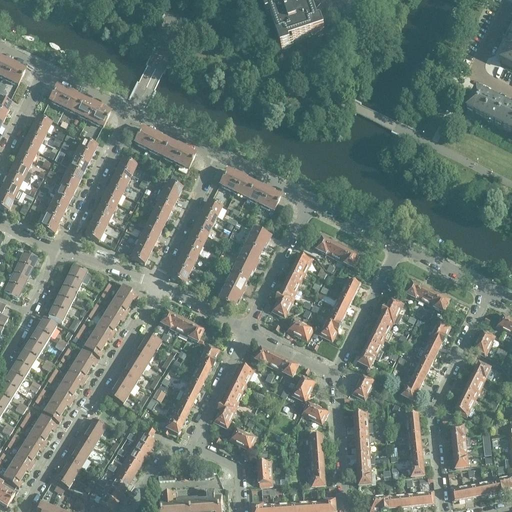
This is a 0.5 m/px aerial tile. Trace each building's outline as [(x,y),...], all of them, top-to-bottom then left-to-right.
[(319,28),(315,15),(309,0),(297,0),(264,11),(267,20),(270,19),(282,54),(292,51),(290,48),(325,36),(322,27),(319,28)] [(511,69),(511,42),(501,64),(511,69)] [(0,78),(18,87),(25,72),(18,68),(7,62),(7,63),(0,59),(0,78)] [(0,85),(0,94),(10,99),(15,87),(2,81),(0,85)] [(76,116),(84,101),(75,97),(76,96),(65,91),(64,91),(57,88),(49,103),(76,116)] [(496,126),(505,107),(477,93),(467,112),(496,126)] [(0,113),(7,116),(11,107),(0,100),(0,113)] [(103,129),(110,114),(103,110),(92,104),(92,105),(84,101),(76,116),(103,129)] [(511,134),(511,110),(505,107),(496,126),(511,134)] [(46,136),(51,126),(37,120),(33,129),(46,136)] [(41,145),(46,136),(33,129),(28,139),(41,145)] [(161,158),(169,143),(160,139),(161,138),(150,133),(149,133),(142,130),(134,145),(161,158)] [(37,155),(41,145),(28,139),(23,148),(37,155)] [(92,158),(97,149),(83,142),(78,152),(92,158)] [(188,171),(195,156),(188,153),(188,152),(177,146),(177,147),(169,143),(161,158),(188,171)] [(32,164),(37,155),(23,148),(19,157),(32,164)] [(87,168),(92,158),(78,152),(74,161),(87,168)] [(27,173),(32,164),(19,157),(14,167),(27,173)] [(83,177),(87,168),(74,161),(69,171),(83,177)] [(131,178),(136,168),(123,161),(118,171),(131,178)] [(23,183),(27,174),(27,173),(14,167),(9,176),(23,183)] [(78,187),(83,177),(69,171),(64,180),(78,187)] [(127,187),(131,178),(118,171),(113,181),(127,187)] [(246,200),(254,185),(246,181),(246,180),(235,175),(234,175),(227,172),(219,187),(246,200)] [(18,192),(23,183),(9,176),(5,186),(18,192)] [(73,196),(78,187),(64,180),(60,189),(73,196)] [(122,197),(127,187),(113,181),(108,190),(122,197)] [(177,201),(182,191),(168,184),(164,194),(177,201)] [(273,214),(281,198),(273,195),(274,194),(262,188),(262,189),(254,185),(246,200),(273,214)] [(13,202),(18,192),(5,186),(0,195),(13,202)] [(69,205),(73,196),(60,189),(55,199),(69,205)] [(117,206),(122,197),(108,190),(104,199),(117,206)] [(172,210),(177,201),(164,194),(159,203),(172,210)] [(0,209),(8,214),(13,202),(0,195),(0,209)] [(64,215),(69,205),(55,199),(50,208),(64,215)] [(113,216),(117,206),(104,199),(99,209),(113,216)] [(168,219),(172,210),(159,203),(154,213),(168,219)] [(216,220),(221,210),(208,204),(203,213),(216,220)] [(59,224),(64,215),(50,208),(46,218),(59,224)] [(108,225),(113,216),(99,209),(94,218),(108,225)] [(163,229),(168,219),(154,213),(150,222),(163,229)] [(212,229),(216,220),(203,213),(198,223),(212,229)] [(57,229),(59,225),(59,224),(46,218),(40,230),(54,237),(58,229),(57,229)] [(103,234),(108,225),(94,218),(90,228),(103,234)] [(158,238),(163,229),(150,222),(145,232),(158,238)] [(207,239),(212,229),(198,223),(194,232),(207,239)] [(99,244),(103,234),(90,228),(85,237),(99,244)] [(267,246),(270,239),(253,231),(245,247),(261,255),(265,247),(267,246)] [(154,248),(158,238),(145,232),(140,241),(154,248)] [(202,248),(207,239),(194,232),(189,242),(202,248)] [(149,257),(154,248),(140,241),(136,250),(149,257)] [(326,257),(332,245),(323,241),(318,249),(314,247),(312,250),(326,257)] [(198,258),(202,248),(189,242),(184,251),(198,258)] [(336,261),(341,250),(332,245),(326,257),(336,261)] [(256,263),(261,255),(245,247),(238,261),(255,269),(258,265),(256,263)] [(144,267),(149,257),(136,250),(131,260),(144,267)] [(345,266),(350,255),(341,250),(336,261),(345,266)] [(193,267),(198,258),(184,251),(180,260),(193,267)] [(32,270),(38,260),(24,253),(19,263),(32,270)] [(307,273),(313,261),(302,255),(296,267),(307,273)] [(356,268),(360,259),(350,255),(345,266),(359,273),(360,270),(356,268)] [(189,276),(193,267),(180,260),(175,270),(189,276)] [(253,274),(255,269),(238,261),(232,275),(247,283),(251,274),(253,274)] [(27,280),(32,270),(19,263),(14,274),(27,280)] [(303,282),(307,273),(296,267),(291,276),(303,282)] [(81,285),(87,275),(73,268),(68,279),(81,285)] [(184,286),(189,276),(175,270),(170,280),(184,286)] [(22,290),(27,280),(14,274),(9,284),(22,290)] [(243,291),(247,283),(232,275),(225,289),(242,297),(244,293),(243,291)] [(298,291),(303,282),(291,276),(287,286),(298,291)] [(77,295),(81,285),(68,279),(63,289),(77,295)] [(355,297),(361,284),(350,279),(344,291),(355,297)] [(17,301),(22,290),(9,284),(4,294),(17,301)] [(416,301),(422,290),(412,285),(408,294),(404,291),(402,294),(416,301)] [(293,300),(298,291),(287,286),(282,295),(293,300)] [(138,298),(123,288),(116,299),(129,307),(133,301),(135,303),(138,298)] [(72,305),(77,295),(63,289),(58,299),(72,305)] [(239,302),(242,297),(225,289),(218,303),(233,311),(237,302),(239,302)] [(425,306),(431,294),(422,290),(416,301),(425,306)] [(350,306),(355,297),(344,291),(339,300),(350,306)] [(434,310),(440,299),(431,294),(425,306),(434,310)] [(289,310),(294,301),(293,300),(282,295),(281,297),(279,296),(276,304),(278,304),(289,310)] [(67,315),(72,305),(58,299),(53,309),(67,315)] [(125,313),(129,307),(116,299),(110,309),(125,319),(128,315),(125,313)] [(445,312),(449,304),(440,299),(434,310),(448,317),(450,314),(445,312)] [(346,315),(350,308),(350,306),(339,300),(335,310),(346,315)] [(398,315),(403,306),(391,301),(387,310),(398,315)] [(285,319),(289,310),(278,304),(273,314),(285,319)] [(61,326),(67,315),(53,309),(48,319),(61,326)] [(125,319),(110,309),(103,319),(116,327),(120,321),(122,323),(125,319)] [(398,315),(387,310),(385,309),(381,316),(383,317),(382,319),(393,325),(398,315)] [(340,326),(346,315),(335,310),(330,319),(330,318),(329,321),(340,326)] [(169,330),(175,319),(166,314),(160,326),(169,330)] [(507,334),(511,323),(511,322),(503,318),(497,329),(507,334)] [(113,333),(116,327),(103,319),(97,329),(112,339),(115,335),(113,333)] [(179,335),(184,324),(175,319),(169,330),(179,335)] [(388,334),(393,325),(382,319),(377,328),(388,334)] [(50,340),(56,329),(44,321),(37,332),(50,340)] [(342,327),(340,326),(329,321),(325,328),(336,333),(338,334),(342,327)] [(298,338),(303,327),(294,322),(288,333),(298,338)] [(188,339),(193,328),(184,324),(179,335),(188,339)] [(445,339),(450,330),(438,324),(434,333),(445,339)] [(307,343),(313,331),(303,327),(298,338),(307,343)] [(199,341),(203,333),(193,328),(188,339),(197,344),(199,341)] [(332,343),(336,333),(325,328),(320,337),(332,343)] [(384,343),(388,334),(377,328),(373,338),(384,343)] [(112,339),(97,329),(91,340),(104,348),(107,342),(110,343),(112,339)] [(43,350),(50,340),(37,332),(30,342),(43,350)] [(444,347),(447,340),(445,339),(434,333),(429,343),(430,343),(441,349),(442,346),(444,347)] [(489,349),(494,339),(483,334),(478,343),(489,349)] [(154,355),(161,345),(145,335),(143,340),(145,341),(141,347),(154,355)] [(379,352),(384,343),(373,338),(368,347),(379,352)] [(100,354),(104,348),(91,340),(84,350),(99,360),(102,355),(100,354)] [(36,361),(43,350),(30,342),(24,353),(36,361)] [(436,358),(441,349),(430,343),(425,352),(436,358)] [(485,358),(489,349),(478,343),(474,352),(485,358)] [(148,365),(154,355),(141,347),(138,353),(135,352),(133,356),(148,365)] [(214,362),(218,353),(207,347),(202,357),(214,362)] [(375,362),(379,352),(368,347),(363,356),(375,362)] [(265,367),(271,355),(261,351),(257,359),(253,357),(251,360),(265,367)] [(432,367),(436,358),(425,352),(421,361),(432,367)] [(30,371),(36,361),(24,353),(17,364),(30,371)] [(98,363),(82,353),(75,364),(88,372),(92,366),(95,368),(98,363)] [(274,371),(280,360),(271,355),(265,367),(274,371)] [(142,376),(148,365),(133,356),(130,360),(132,362),(129,368),(142,376)] [(368,376),(375,362),(363,356),(359,365),(367,370),(365,374),(368,376)] [(212,371),(216,363),(214,362),(202,357),(198,366),(209,372),(210,370),(212,371)] [(283,376),(289,364),(280,360),(274,371),(283,376)] [(427,376),(431,369),(432,367),(421,361),(416,371),(427,376)] [(53,366),(46,362),(44,366),(51,370),(53,366)] [(23,382),(30,371),(17,364),(11,374),(23,382)] [(85,378),(88,372),(75,364),(69,374),(85,384),(87,380),(85,378)] [(298,369),(289,364),(283,376),(293,380),(298,369)] [(51,370),(44,366),(42,369),(49,374),(51,370)] [(205,381),(209,374),(209,372),(198,366),(194,376),(205,381)] [(249,383),(255,371),(244,366),(238,378),(249,383)] [(486,381),(491,371),(479,366),(475,375),(486,381)] [(135,386),(142,376),(129,368),(125,374),(122,372),(120,376),(135,386)] [(423,385),(427,376),(416,371),(411,380),(423,385)] [(17,393),(23,382),(11,374),(4,385),(17,393)] [(85,384),(69,374),(63,384),(76,392),(80,386),(82,388),(85,384)] [(481,390),(486,381),(475,375),(470,384),(481,390)] [(129,396),(135,386),(120,376),(117,380),(120,382),(116,388),(129,396)] [(200,390),(205,381),(194,376),(189,385),(200,390)] [(245,393),(249,383),(238,378),(233,387),(245,393)] [(369,393),(374,383),(363,378),(358,387),(369,393)] [(309,394),(314,385),(303,379),(298,388),(309,394)] [(418,394),(422,387),(423,385),(411,380),(407,389),(418,394)] [(40,388),(33,383),(31,387),(38,391),(40,388)] [(72,398),(76,392),(63,384),(56,395),(72,404),(75,400),(72,398)] [(477,399),(481,390),(470,384),(465,394),(477,399)] [(0,397),(10,403),(17,393),(4,385),(0,391),(0,397)] [(196,400),(199,392),(200,390),(189,385),(184,394),(196,400)] [(38,391),(31,387),(28,390),(36,395),(38,391)] [(240,402),(245,393),(233,387),(229,396),(240,402)] [(365,402),(369,393),(358,387),(353,396),(365,402)] [(122,407),(129,396),(116,388),(112,394),(110,392),(107,397),(122,407)] [(305,403),(309,394),(298,388),(293,398),(305,403)] [(414,404),(418,394),(407,389),(402,398),(410,402),(411,409),(414,409),(414,404)] [(191,409),(196,400),(184,394),(180,403),(191,409)] [(472,408),(477,399),(465,394),(461,403),(472,408)] [(72,404),(56,395),(50,405),(63,413),(67,407),(69,408),(72,404)] [(235,411),(240,402),(229,396),(224,405),(235,411)] [(0,411),(3,414),(10,403),(0,397),(0,411)] [(187,418),(190,411),(191,409),(180,403),(175,412),(187,418)] [(466,420),(472,408),(461,403),(455,415),(466,420)] [(27,409),(20,404),(17,408),(25,412),(27,409)] [(59,419),(63,413),(50,405),(44,415),(59,425),(62,420),(59,419)] [(231,421),(236,411),(235,411),(224,405),(223,408),(222,407),(218,414),(220,415),(231,421)] [(312,421),(318,410),(309,405),(303,417),(312,421)] [(25,412),(17,408),(15,412),(22,416),(25,412)] [(322,426),(327,414),(318,410),(312,421),(322,426)] [(182,427),(187,418),(175,412),(171,422),(182,427)] [(368,426),(367,412),(354,413),(355,427),(368,426)] [(419,427),(418,419),(418,414),(405,415),(406,429),(419,427)] [(227,430),(231,421),(220,415),(215,424),(227,430)] [(57,428),(42,418),(35,429),(48,437),(52,431),(54,433),(57,428)] [(100,440),(106,429),(92,421),(90,425),(92,427),(88,433),(100,440)] [(177,437),(181,429),(182,427),(171,422),(164,436),(167,437),(169,432),(177,437)] [(14,430),(6,426),(4,429),(11,434),(14,430)] [(368,436),(368,426),(355,427),(356,437),(368,436)] [(420,438),(419,427),(406,429),(408,439),(420,438)] [(11,434),(4,429),(2,433),(9,437),(11,434)] [(44,443),(48,437),(35,429),(29,439),(44,449),(47,445),(44,443)] [(155,444),(150,440),(155,433),(148,429),(141,441),(139,440),(137,443),(150,452),(155,444)] [(465,439),(464,429),(451,430),(453,441),(465,439)] [(240,447),(246,436),(237,431),(231,443),(240,447)] [(93,450),(100,440),(88,433),(85,439),(82,437),(79,441),(93,450)] [(323,448),(322,440),(322,435),(309,436),(310,449),(323,448)] [(250,452),(255,441),(246,436),(240,447),(250,452)] [(369,446),(368,436),(356,437),(356,447),(369,446)] [(421,448),(420,440),(420,438),(408,439),(409,449),(421,448)] [(44,449),(29,439),(22,449),(35,457),(39,451),(42,453),(44,449)] [(466,450),(465,439),(453,441),(454,451),(466,450)] [(87,460),(93,450),(79,441),(77,446),(79,447),(76,453),(87,460)] [(150,452),(137,443),(135,447),(137,448),(135,451),(133,450),(132,451),(146,459),(150,452)] [(370,457),(369,446),(356,447),(357,458),(370,457)] [(323,459),(323,448),(310,449),(311,459),(323,459)] [(422,458),(421,448),(409,449),(410,460),(422,458)] [(32,463),(35,457),(22,449),(16,460),(32,469),(34,465),(32,463)] [(467,460),(466,450),(454,451),(455,461),(467,460)] [(146,459),(132,451),(132,452),(134,453),(132,456),(130,455),(128,459),(141,467),(146,459)] [(81,470),(87,460),(76,453),(72,459),(69,458),(67,462),(81,470)] [(370,467),(370,457),(357,458),(358,468),(370,467)] [(423,468),(423,460),(422,458),(410,460),(411,470),(423,468)] [(141,467),(128,459),(125,462),(127,463),(125,466),(123,465),(123,466),(136,475),(141,467)] [(324,469),(323,461),(323,459),(311,459),(311,470),(324,469)] [(32,469),(16,460),(10,470),(23,478),(26,472),(29,473),(32,469)] [(468,470),(467,460),(455,461),(456,472),(468,470)] [(74,480),(81,470),(67,462),(64,466),(67,467),(63,474),(74,480)] [(271,475),(271,462),(258,463),(259,476),(271,475)] [(136,475),(123,466),(122,467),(124,468),(122,471),(120,470),(118,474),(131,482),(136,475)] [(371,477),(370,467),(358,468),(359,478),(371,477)] [(424,479),(423,468),(411,470),(412,480),(424,479)] [(325,479),(324,469),(311,470),(312,480),(325,479)] [(19,484),(23,478),(10,470),(3,480),(19,490),(21,485),(19,484)] [(68,491),(74,480),(63,474),(59,480),(57,478),(54,483),(68,491)] [(131,482),(118,474),(116,477),(118,479),(116,482),(114,481),(113,482),(126,490),(131,482)] [(272,489),(271,475),(259,476),(260,490),(272,489)] [(372,488),(371,477),(359,478),(359,489),(372,488)] [(325,490),(325,481),(325,479),(312,480),(313,490),(325,490)] [(507,496),(506,493),(504,481),(493,483),(496,496),(498,495),(499,497),(507,496)] [(12,496),(14,492),(0,482),(0,506),(6,510),(14,497),(12,496)] [(126,490),(113,482),(114,483),(112,487),(111,486),(109,489),(122,497),(126,490)] [(496,496),(493,483),(484,485),(486,498),(496,496)] [(486,498),(484,485),(473,487),(476,500),(486,498)] [(476,500),(473,487),(463,489),(466,502),(476,500)] [(122,497),(109,489),(106,493),(108,494),(106,497),(104,496),(104,497),(117,505),(122,497)] [(466,502),(463,489),(450,492),(452,504),(466,502)] [(222,511),(222,510),(221,497),(215,498),(215,497),(215,496),(214,495),(213,494),(212,494),(211,494),(210,494),(209,494),(208,495),(208,496),(207,497),(207,498),(207,500),(177,502),(176,496),(160,497),(161,511),(222,511)] [(436,507),(434,494),(421,496),(422,508),(436,507)] [(422,508),(421,496),(411,497),(412,509),(422,508)] [(112,511),(117,505),(104,497),(103,498),(105,499),(103,502),(101,501),(99,505),(110,511),(112,511)] [(412,509),(411,497),(400,498),(402,510),(412,509)] [(402,510),(400,498),(390,499),(392,511),(402,510)] [(392,511),(390,499),(380,500),(381,511),(389,511),(392,511)] [(381,511),(380,500),(369,501),(370,511),(381,511)] [(335,511),(335,503),(325,504),(325,511),(335,511)]
